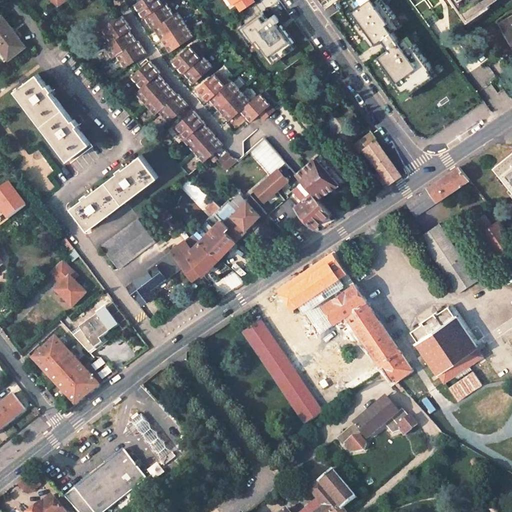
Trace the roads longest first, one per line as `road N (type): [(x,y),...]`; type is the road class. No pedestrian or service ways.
road 1 (primary): [(424,175),(65,430)]
road 2 (unclassified): [(298,0),(424,175)]
road 3 (unknown): [(511,406),(465,428),(419,369),(398,326),(403,316)]
road 4 (unknown): [(417,299),(451,294),(511,377)]
